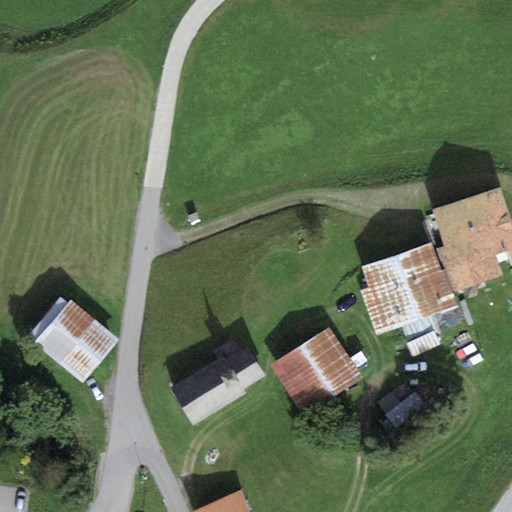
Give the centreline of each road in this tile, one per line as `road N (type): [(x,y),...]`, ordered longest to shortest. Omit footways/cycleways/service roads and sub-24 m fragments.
road 1 (unclassified): [(209,0),(171,75),(130,364),(133,412),(176,511)]
road 2 (track): [(146,251),(290,202),(481,186)]
